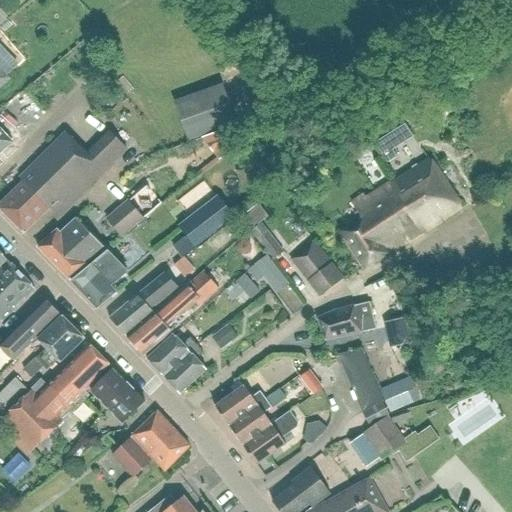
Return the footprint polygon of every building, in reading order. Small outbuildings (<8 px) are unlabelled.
[(0,85),(3,83),(9,78),(8,76),(26,60),(0,28),(0,85)] [(188,141),(201,137),(229,127),(231,127),(237,123),(222,83),(175,100),(188,141)] [(371,144),(384,164),(396,155),(392,149),(413,136),(404,124),(371,144)] [(218,160),(242,141),(231,127),(229,127),(200,138),(218,160)] [(56,218),(122,153),(127,147),(110,131),(83,158),(73,148),(77,144),(63,130),(16,176),(22,182),(0,204),(0,211),(23,234),(47,209),(56,218)] [(0,153),(11,144),(0,132),(0,153)] [(432,152),(396,176),(426,227),(464,202),(432,152)] [(362,217),(341,230),(365,267),(426,227),(396,176),(353,204),(362,217)] [(155,207),(169,195),(162,187),(147,199),(155,207)] [(218,198),(180,228),(194,246),(233,216),(218,198)] [(121,237),(144,218),(130,200),(107,218),(121,237)] [(58,234),(55,231),(37,247),(68,280),(104,249),(87,232),(74,220),(58,234)] [(284,251),(261,222),(251,230),(273,259),(284,251)] [(320,296),(343,279),(314,240),(291,257),(320,296)] [(109,287),(128,271),(108,252),(72,283),(94,309),(114,292),(109,287)] [(247,269),(250,273),(256,281),(263,276),(276,294),(289,284),(266,255),(247,269)] [(195,269),(183,256),(172,265),(184,279),(195,269)] [(0,269),(0,321),(2,319),(35,288),(9,260),(0,269)] [(482,296),(508,280),(496,261),(470,277),(482,296)] [(246,271),(230,285),(240,297),(256,283),(246,271)] [(204,272),(155,313),(126,337),(142,356),(170,332),(167,328),(199,300),(202,304),(220,289),(204,272)] [(110,319),(126,337),(155,313),(151,307),(176,286),(164,273),(110,319)] [(14,357),(19,352),(60,313),(46,299),(3,340),(0,337),(0,344),(1,343),(14,357)] [(324,341),(377,330),(371,302),(335,311),(319,319),(324,341)] [(85,338),(63,315),(38,338),(47,347),(25,368),(32,376),(39,369),(41,372),(45,371),(47,369),(48,369),(58,359),(60,361),(85,338)] [(390,347),(409,343),(403,318),(384,322),(390,347)] [(220,350),(237,337),(227,324),(210,337),(220,350)] [(173,334),(147,359),(164,377),(197,346),(190,339),(183,345),(173,334)] [(91,343),(47,385),(40,378),(32,387),(33,388),(2,419),(33,450),(64,419),(90,394),(86,390),(112,365),(91,343)] [(207,371),(196,359),(203,353),(197,346),(164,377),(180,395),(207,371)] [(338,356),(344,370),(366,361),(361,350),(338,356)] [(344,370),(348,381),(370,371),(366,361),(344,370)] [(93,389),(123,422),(147,400),(114,368),(93,389)] [(298,376),(312,395),(322,387),(309,369),(298,376)] [(348,381),(352,391),(374,382),(370,371),(348,381)] [(15,378),(0,392),(0,413),(1,415),(26,389),(15,378)] [(389,412),(408,404),(399,381),(379,390),(389,412)] [(352,391),(357,402),(379,393),(374,382),(352,391)] [(243,386),(214,407),(228,427),(266,400),(260,392),(252,398),(243,386)] [(357,402),(362,414),(367,424),(389,415),(383,403),(379,393),(357,402)] [(263,414),(271,408),(266,400),(228,427),(242,446),(272,425),(271,425),(263,414)] [(191,445),(158,411),(113,453),(134,476),(153,458),(164,470),(191,445)] [(289,412),(271,425),(272,425),(242,446),(256,466),(286,445),(281,438),(296,428),(297,422),(289,412)] [(403,440),(387,416),(363,432),(382,462),(399,451),(407,446),(403,440)] [(416,435),(413,432),(403,440),(407,446),(399,451),(406,461),(438,439),(429,426),(416,435)] [(393,489),(410,484),(401,455),(384,461),(393,489)] [(295,487),(272,504),(278,511),(301,511),(309,506),(312,510),(331,496),(312,470),(292,484),(295,487)] [(386,511),(370,481),(313,511),(386,511)] [(206,511),(204,510),(201,511),(195,511),(184,497),(177,502),(171,494),(148,511),(206,511)]
